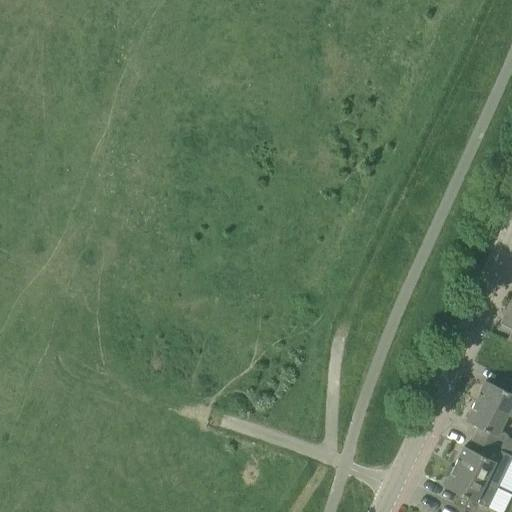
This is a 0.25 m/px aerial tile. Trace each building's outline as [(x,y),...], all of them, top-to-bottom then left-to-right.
[(511,329),(511,332),(508,341),(511,343),(511,300),(501,325),(511,329)] [(486,381),(476,401),(508,417),(511,408),(511,380),(504,377),(499,387),(486,381)] [(479,428),(474,438),(501,451),(508,436),(500,432),(508,417),(476,401),(466,421),(479,428)] [(464,446),(455,467),(497,488),(511,458),(511,456),(501,451),(474,438),(469,448),(464,446)] [(491,499),(497,488),(455,467),(445,487),(478,503),(474,511),(496,511),(487,507),(491,499)]
